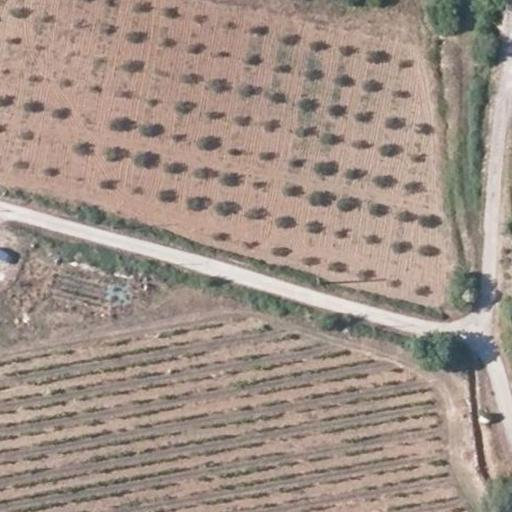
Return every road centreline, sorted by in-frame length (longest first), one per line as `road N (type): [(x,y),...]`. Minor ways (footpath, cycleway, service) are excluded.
road 1 (unclassified): [(475,320),(422,333),(0,209)]
road 2 (unclassified): [(511,54),(475,320)]
road 3 (unclassified): [(475,320),(511,437)]
